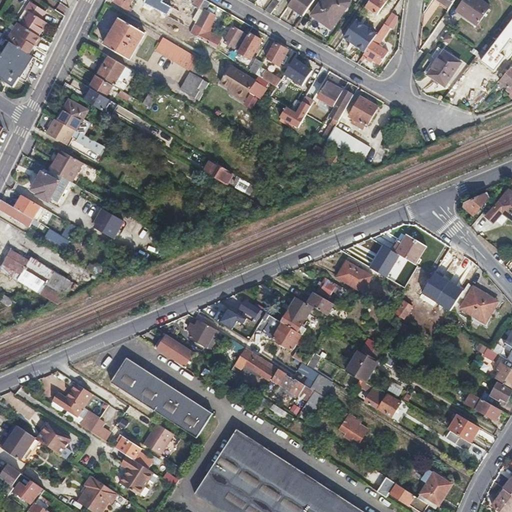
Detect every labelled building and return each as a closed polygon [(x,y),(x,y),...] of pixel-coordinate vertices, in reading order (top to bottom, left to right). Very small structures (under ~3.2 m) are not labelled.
[(113,0),(113,1),(127,10),(133,0),(113,0)] [(144,0),(143,3),(150,8),(154,7),(165,13),(165,14),(192,29),(195,24),(196,20),(187,15),(175,8),(159,0),(144,0)] [(204,0),(191,0),(194,1),(193,4),(187,15),(196,20),(202,9),(203,7),(201,6),(204,0)] [(209,2),(206,0),(204,0),(201,6),(203,7),(202,9),(205,10),(209,2)] [(276,0),(273,0),(266,10),(271,14),(280,2),(276,0)] [(293,0),(289,5),(303,16),(314,0),(293,0)] [(348,0),(322,0),(312,15),(332,28),(351,2),(348,0)] [(372,0),(371,2),(370,1),(366,7),(377,16),(381,10),(377,7),(377,6),(381,0),(372,0)] [(480,0),(463,0),(457,10),(477,25),(490,7),(480,0)] [(27,9),(29,11),(41,18),(46,11),(31,1),(27,9)] [(195,24),(192,29),(190,32),(208,43),(216,48),(221,39),(209,32),(214,23),(213,22),(215,16),(205,10),(202,9),(196,20),(195,24)] [(29,11),(20,24),(40,36),(47,23),(41,18),(29,11)] [(374,38),(371,43),(366,51),(364,54),(368,57),(366,59),(369,61),(370,58),(373,60),(380,64),(388,51),(379,45),(381,42),(390,28),(393,30),(396,25),(397,17),(391,13),(384,24),(374,38)] [(121,19),(105,45),(130,59),(144,34),(121,19)] [(36,46),(41,37),(40,36),(20,24),(18,23),(8,40),(31,55),(36,46)] [(354,24),(344,37),(366,51),(371,43),(374,38),(357,26),(354,24)] [(233,27),(225,42),(235,47),(242,33),(233,27)] [(251,34),(241,52),(251,58),(261,40),(251,34)] [(2,37),(0,40),(0,77),(5,80),(4,82),(13,87),(20,77),(23,79),(34,58),(31,55),(8,40),(2,37)] [(199,58),(164,37),(156,50),(192,71),(199,58)] [(276,43),(268,57),(280,65),(288,51),(276,43)] [(444,51),(429,74),(446,86),(461,62),(444,51)] [(99,74),(98,76),(113,85),(115,86),(126,67),(109,56),(104,65),(99,74)] [(256,58),(250,70),(256,74),(260,66),(263,62),(256,58)] [(311,70),(295,59),(285,73),(302,85),(311,70)] [(95,71),(99,74),(104,65),(100,63),(95,71)] [(260,66),(256,74),(277,86),(281,80),(260,66)] [(511,66),(501,81),(509,87),(507,90),(511,93),(510,96),(511,97),(511,66)] [(237,93),(234,98),(242,103),(256,81),(231,67),(221,83),(230,89),(237,93)] [(203,79),(191,72),(181,89),(195,98),(199,90),(197,89),(203,79)] [(98,76),(90,88),(106,97),(113,85),(98,76)] [(319,97),(334,106),(337,101),(343,90),(328,82),(319,97)] [(162,87),(155,84),(143,103),(150,107),(162,87)] [(230,89),(228,94),(234,98),(237,93),(230,89)] [(331,125),(323,138),(328,140),(336,127),(340,120),(338,119),(341,114),(346,106),(347,107),(354,95),(344,89),(343,90),(337,101),(339,103),(331,116),(334,118),(331,123),(331,125)] [(135,98),(122,90),(119,95),(132,103),(135,98)] [(361,97),(350,116),(355,119),(353,122),(363,128),(365,125),(367,126),(378,107),(361,97)] [(296,99),(290,108),(295,111),(301,102),(296,99)] [(311,105),(303,100),(297,112),(295,111),(290,108),(288,107),(281,118),(298,128),(311,105)] [(69,101),(58,120),(76,130),(83,134),(89,124),(82,120),(88,111),(69,101)] [(176,115),(172,122),(179,126),(183,120),(176,115)] [(55,119),(47,134),(67,145),(73,135),(76,130),(58,120),(55,119)] [(336,127),(328,140),(355,156),(362,161),(370,148),(336,127)] [(83,134),(76,130),(73,135),(78,137),(77,140),(102,155),(107,147),(83,134)] [(312,152),(337,167),(345,154),(334,148),(331,154),(315,145),(312,152)] [(61,151),(50,170),(54,173),(70,182),(72,183),(83,163),(65,153),(61,151)] [(214,162),(208,173),(226,184),(233,173),(214,162)] [(43,172),(33,189),(39,193),(37,195),(48,201),(50,199),(58,203),(70,182),(54,173),(50,170),(47,175),(43,172)] [(240,178),(236,189),(250,195),(254,183),(240,178)] [(511,191),(509,189),(486,217),(494,223),(503,213),(511,220),(511,191)] [(488,198),(486,193),(465,202),(464,207),(473,215),(488,198)] [(14,207),(38,221),(45,209),(36,203),(22,195),(14,207)] [(1,200),(0,201),(0,209),(29,226),(32,223),(38,227),(41,223),(38,221),(14,207),(1,200)] [(124,221),(104,209),(95,223),(97,224),(95,228),(114,239),(124,221)] [(67,229),(72,231),(75,226),(68,223),(66,227),(67,229)] [(54,233),(50,238),(63,245),(66,240),(54,233)] [(426,245),(406,233),(400,244),(396,243),(392,250),(415,264),(426,245)] [(6,248),(0,258),(0,269),(17,280),(29,261),(26,259),(6,248)] [(39,292),(57,303),(71,280),(28,254),(26,259),(29,261),(17,280),(39,292)] [(373,275),(347,261),(338,277),(364,292),(373,275)] [(0,271),(0,286),(4,288),(8,281),(12,283),(14,280),(0,271)] [(343,288),(338,284),(337,285),(326,278),(318,291),(329,298),(336,287),(341,290),(343,288)] [(498,302),(468,284),(460,296),(466,300),(460,309),(485,323),(498,302)] [(256,297),(245,291),(236,295),(252,304),(256,297)] [(315,293),(308,304),(315,308),(328,315),(335,304),(332,303),(315,293)] [(8,306),(17,302),(5,294),(0,301),(8,306)] [(336,296),(332,303),(335,304),(339,307),(343,300),(336,296)] [(308,304),(299,299),(284,324),(301,334),(305,336),(308,331),(303,327),(315,308),(308,304)] [(403,317),(412,303),(405,299),(397,313),(403,317)] [(259,326),(267,314),(262,312),(262,313),(249,306),(250,305),(243,300),(238,308),(241,310),(240,312),(244,314),(242,318),(258,328),(259,326)] [(204,309),(201,314),(223,326),(226,320),(204,309)] [(267,314),(259,326),(275,336),(283,323),(267,314)] [(208,346),(211,340),(216,330),(201,322),(192,338),(208,346)] [(301,334),(284,324),(283,323),(275,336),(274,339),(292,349),(301,334)] [(412,330),(402,324),(397,336),(406,341),(412,330)] [(163,333),(153,347),(156,349),(167,335),(163,333)] [(167,335),(156,349),(184,367),(194,353),(183,346),(167,335)] [(242,344),(229,335),(224,343),(238,351),(242,344)] [(352,335),(347,343),(359,349),(363,341),(352,335)] [(360,350),(368,355),(375,342),(368,338),(360,350)] [(279,368),(246,347),(236,364),(242,368),(245,364),(272,381),(273,379),(279,368)] [(498,354),(492,351),(488,348),(483,355),(494,362),(498,354)] [(365,382),(378,361),(368,355),(360,350),(347,372),(365,382)] [(293,357),(305,365),(307,360),(296,353),(293,357)] [(213,414),(128,358),(112,383),(197,439),(213,414)] [(314,358),(309,366),(315,370),(320,361),(314,358)] [(312,383),(318,373),(306,366),(305,365),(299,375),(312,383)] [(496,379),(511,388),(511,370),(506,367),(503,373),(500,372),(496,379)] [(305,384),(279,368),(273,379),(289,389),(287,392),(292,395),(294,392),(298,395),(305,384)] [(322,395),(331,381),(318,373),(312,383),(310,387),(316,391),(322,395)] [(481,399),(497,408),(501,401),(498,399),(499,396),(507,400),(511,391),(498,382),(491,394),(485,391),(481,399)] [(309,401),(316,391),(310,387),(305,384),(298,395),(309,401)] [(391,392),(400,396),(404,389),(394,385),(391,392)] [(93,396),(79,386),(68,401),(84,411),(93,396)] [(388,395),(387,395),(374,388),(366,401),(379,408),(392,417),(402,402),(389,393),(388,395)] [(311,414),(322,395),(316,391),(309,401),(304,410),(311,414)] [(496,421),(502,411),(497,408),(481,399),(471,393),(464,403),(496,421)] [(68,401),(63,397),(60,395),(55,402),(79,417),(84,411),(68,401)] [(263,397),(254,412),(259,415),(268,401),(263,397)] [(449,430),(459,436),(470,443),(479,428),(458,415),(449,430)] [(88,416),(81,426),(91,433),(98,423),(88,416)] [(367,425),(355,418),(346,432),(352,436),(350,439),(357,444),(359,441),(365,445),(373,433),(365,428),(367,425)] [(98,423),(91,433),(102,440),(106,443),(111,435),(103,429),(105,425),(99,421),(98,423)] [(17,425),(14,423),(0,441),(0,447),(1,448),(17,425)] [(17,425),(1,448),(19,461),(35,437),(17,425)] [(63,456),(68,460),(73,452),(68,449),(74,441),(51,425),(46,432),(40,441),(42,442),(63,456)] [(170,433),(158,425),(151,435),(152,436),(168,446),(175,436),(170,433)] [(336,511),(335,511),(342,498),(324,486),(238,429),(194,494),(221,511),(336,511)] [(472,444),(470,443),(459,436),(449,430),(444,437),(467,452),(472,444)] [(141,449),(121,435),(117,441),(120,443),(116,449),(129,457),(131,459),(133,460),(139,452),(141,449)] [(152,436),(145,446),(161,457),(168,446),(152,436)] [(146,458),(139,452),(133,460),(148,470),(152,464),(145,460),(146,458)] [(131,459),(129,457),(123,466),(125,468),(131,459)] [(12,486),(18,477),(20,473),(19,473),(0,459),(0,463),(3,466),(1,469),(0,469),(0,477),(7,483),(12,486)] [(148,470),(133,460),(131,459),(125,468),(130,471),(122,484),(139,496),(154,474),(148,470)] [(428,482),(434,473),(429,469),(423,479),(428,482)] [(163,479),(177,486),(180,479),(167,472),(163,479)] [(27,483),(29,480),(20,473),(18,477),(27,483)] [(428,505),(436,510),(452,485),(434,473),(428,482),(418,498),(428,505)] [(118,494),(95,479),(91,476),(85,484),(90,488),(85,494),(83,493),(77,502),(92,511),(101,511),(109,501),(112,503),(118,494)] [(375,491),(384,497),(387,492),(417,511),(423,511),(428,505),(418,498),(385,476),(375,491)] [(511,477),(503,488),(505,489),(511,494),(511,477)] [(42,494),(44,490),(32,481),(27,488),(20,483),(14,492),(20,496),(18,499),(21,501),(23,498),(31,503),(39,492),(42,494)] [(0,493),(4,496),(7,498),(14,487),(12,486),(7,483),(0,493)] [(81,491),(83,493),(85,494),(90,488),(85,484),(81,491)] [(511,494),(505,489),(493,505),(501,511),(511,511),(511,494)] [(49,504),(40,496),(35,501),(45,509),(49,504)] [(335,511),(336,511),(363,511),(342,498),(335,511)] [(35,501),(29,509),(31,511),(47,511),(45,509),(35,501)]
